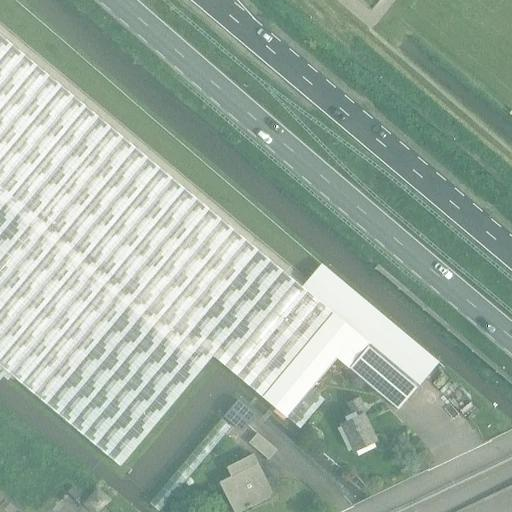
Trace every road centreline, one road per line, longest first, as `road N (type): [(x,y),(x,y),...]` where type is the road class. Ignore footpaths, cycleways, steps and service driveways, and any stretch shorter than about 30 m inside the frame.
road 1 (primary): [(112,0),(511,341)]
road 2 (primary): [(511,255),(207,0)]
road 3 (unclassified): [(357,511),(491,446)]
